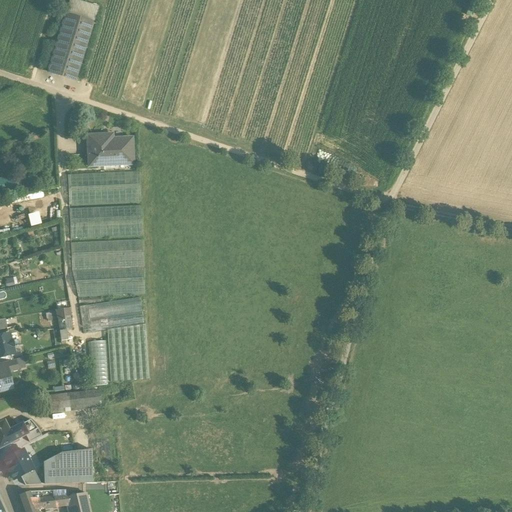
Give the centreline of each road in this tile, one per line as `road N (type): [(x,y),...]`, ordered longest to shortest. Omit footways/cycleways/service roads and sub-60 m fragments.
road 1 (track): [(146,122),(389,202)]
road 2 (track): [(511,229),(389,202)]
